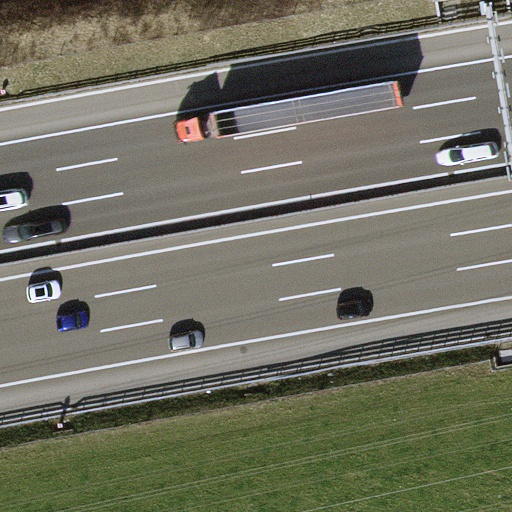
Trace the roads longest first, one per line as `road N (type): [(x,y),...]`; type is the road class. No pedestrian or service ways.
road 1 (motorway): [(0,333),(511,245)]
road 2 (motorway): [(511,110),(0,198)]
